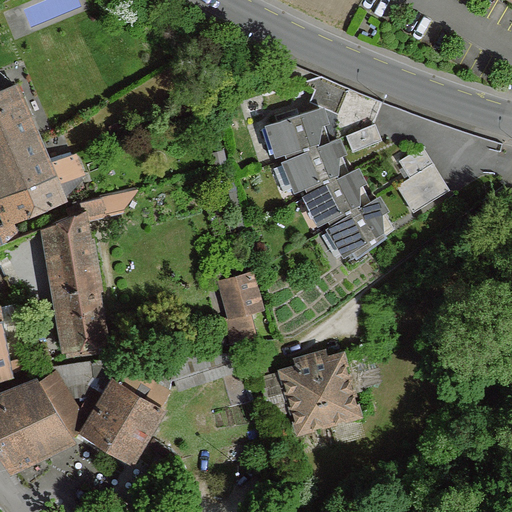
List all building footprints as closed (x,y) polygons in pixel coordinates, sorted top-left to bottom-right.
[(312,101),(339,113),(349,88),(322,77),(304,82),(316,88),(312,101)] [(0,150),(38,135),(18,85),(0,92),(0,150)] [(285,152),(288,160),(320,146),(319,141),(322,123),(325,122),(320,107),(271,122),(272,125),(280,151),(281,153),(285,152)] [(347,136),(354,151),(382,139),(376,124),(347,136)] [(280,151),(272,125),(263,129),(271,154),(280,151)] [(0,188),(3,195),(55,175),(49,161),(38,135),(0,150),(0,188)] [(305,186),(308,193),(340,177),(338,172),(339,154),(343,153),(337,139),(320,146),(288,160),(289,162),(298,185),(300,188),(305,186)] [(401,160),(412,178),(433,164),(422,147),(401,160)] [(74,154),(49,161),(55,175),(56,178),(79,170),(74,154)] [(298,185),(289,162),(275,168),(285,191),(298,185)] [(433,164),(412,178),(399,185),(415,211),(449,190),(433,164)] [(328,219),(332,226),(362,206),(360,202),(360,184),(363,182),(356,169),(340,177),(308,193),(323,221),(328,219)] [(55,175),(3,195),(12,221),(65,200),(56,178),(55,175)] [(82,202),(84,210),(85,215),(104,210),(101,197),(82,202)] [(354,249),(358,255),(372,245),(387,235),(383,230),(382,212),(385,210),(377,198),(362,206),(332,226),(334,229),(347,249),(349,252),(354,249)] [(54,243),(88,235),(85,215),(84,210),(50,224),(54,243)] [(0,242),(12,238),(6,225),(0,227),(0,242)] [(347,249),(334,229),(323,235),(336,255),(347,249)] [(70,327),(61,328),(66,350),(106,342),(88,235),(54,243),(70,327)] [(252,273),(222,280),(231,315),(261,307),(252,273)] [(6,317),(0,318),(0,374),(15,370),(6,317)] [(342,355),(284,371),(300,429),(358,413),(342,355)] [(111,360),(93,362),(94,373),(112,373),(111,360)] [(54,367),(57,370),(82,408),(93,389),(106,397),(116,381),(118,377),(112,373),(94,373),(93,362),(54,367)] [(57,370),(40,381),(73,437),(88,427),(93,419),(79,413),(82,408),(57,370)] [(40,381),(38,378),(0,394),(0,440),(17,465),(73,437),(40,381)] [(162,409),(116,381),(106,397),(93,419),(88,427),(133,455),(162,409)] [(93,419),(106,397),(93,389),(82,408),(79,413),(93,419)]
